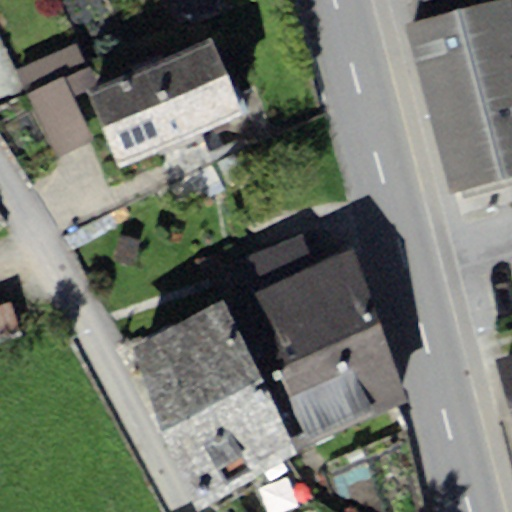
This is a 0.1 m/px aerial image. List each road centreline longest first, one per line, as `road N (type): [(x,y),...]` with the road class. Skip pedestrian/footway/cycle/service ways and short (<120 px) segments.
road 1 (primary): [(472,511),(335,0)]
road 2 (residential): [(0,180),(116,372),(184,511)]
